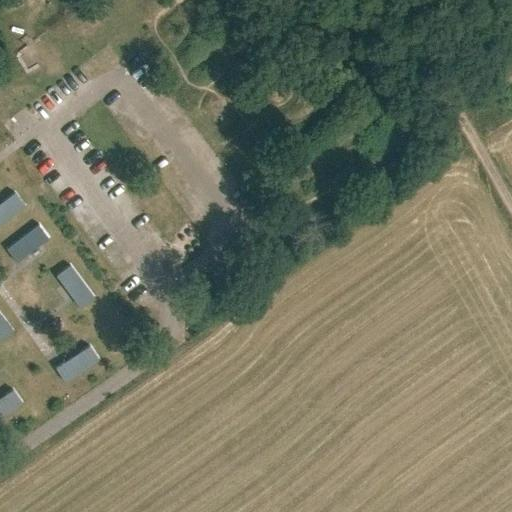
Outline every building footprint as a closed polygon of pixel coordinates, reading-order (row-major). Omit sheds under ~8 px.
[(56,99),(40,100),(42,115),(58,114),(56,99)] [(69,173),(56,184),(66,198),(80,187),(69,173)] [(0,201),(0,223),(25,204),(15,190),(0,201)] [(82,194),(70,201),(79,215),(91,208),(82,194)] [(7,247),(16,259),(49,235),(39,222),(7,247)] [(56,274),(80,305),(94,295),(70,263),(56,274)] [(0,313),(0,340),(13,330),(0,313)] [(55,369),(64,382),(99,358),(90,345),(55,369)] [(14,390),(0,398),(0,416),(22,401),(14,390)]
